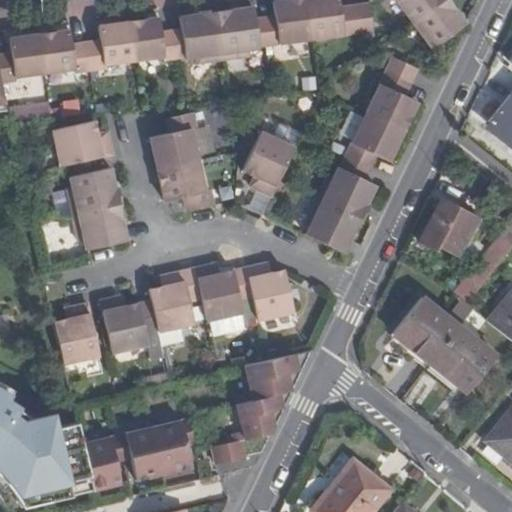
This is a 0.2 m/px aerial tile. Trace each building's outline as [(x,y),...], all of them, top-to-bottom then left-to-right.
[(275,14),(260,16),(264,46),(310,39),(305,0),(277,0),(274,0),(275,14)] [(305,0),(310,39),(358,33),(353,3),(339,4),(338,0),(305,0)] [(442,0),(393,0),(410,23),(442,0)] [(429,49),(465,23),(447,0),(442,0),(410,23),(429,49)] [(369,1),(353,3),(358,33),(373,30),(369,1)] [(259,49),(259,46),(255,17),(253,6),(216,10),(223,60),(248,57),(248,50),(259,49)] [(196,64),(223,60),(216,10),(216,7),(197,10),(197,13),(179,16),(181,28),(184,57),(185,60),(196,58),(196,64)] [(164,60),(180,58),(176,29),(161,31),(158,16),(129,20),(134,59),(163,56),(164,60)] [(260,16),(255,17),(259,46),(264,46),(260,16)] [(107,63),(134,59),(129,20),(97,24),(99,40),(86,41),(89,70),(107,68),(107,63)] [(181,28),(176,29),(180,58),(184,57),(181,28)] [(75,71),(89,70),(86,41),(73,43),(71,29),(38,33),(44,72),(75,68),(75,71)] [(11,53),(0,53),(0,81),(17,80),(17,76),(44,72),(38,33),(10,37),(11,53)] [(391,58),(385,70),(410,82),(415,70),(391,58)] [(404,96),(410,82),(385,70),(364,113),(402,131),(416,101),(404,96)] [(0,102),(4,102),(0,82),(0,477),(7,485),(22,506),(50,500),(48,490),(90,480),(82,444),(76,422),(54,427),(48,429),(47,423),(33,426),(31,420),(20,405),(22,403),(9,396),(11,392),(0,387),(0,102)] [(511,94),(489,122),(509,139),(505,143),(511,149),(511,94)] [(167,134),(150,138),(158,169),(196,161),(189,130),(194,129),(190,113),(164,119),(167,134)] [(364,113),(343,155),(368,168),(374,155),(387,162),(402,131),(364,113)] [(54,129),(61,166),(114,155),(111,139),(99,141),(97,133),(94,120),(54,129)] [(109,130),(97,133),(99,141),(111,139),(109,130)] [(254,188),(271,196),(278,180),(294,147),(260,130),(240,168),(253,174),(259,177),(254,188)] [(362,181),(368,168),(343,155),(342,155),(335,168),(362,181)] [(182,198),(185,212),(212,206),(209,191),(203,192),(196,161),(158,169),(165,202),(182,198)] [(66,187),(72,215),(120,205),(125,204),(122,187),(116,188),(111,165),(71,173),(73,186),(66,187)] [(324,175),(313,197),(357,218),(360,220),(366,206),(364,205),(372,186),(362,181),(335,168),(330,178),(324,175)] [(247,185),(254,188),(259,177),(253,174),(247,185)] [(341,251),(357,218),(313,197),(302,221),(307,224),(303,233),(341,251)] [(456,257),(477,219),(458,208),(457,210),(441,202),(425,233),(440,241),(437,247),(456,257)] [(129,242),(120,205),(72,215),(78,242),(85,241),(87,251),(129,242)] [(467,306),(486,283),(511,249),(511,221),(454,295),(462,302),(467,306)] [(216,261),(208,263),(210,272),(218,271),(216,261)] [(266,262),(259,263),(261,273),(269,272),(266,262)] [(208,263),(194,266),(201,298),(206,320),(241,312),(239,300),(232,269),(218,271),(210,272),(208,263)] [(259,263),(245,266),(252,297),(257,319),(293,311),(282,269),(269,272),(261,273),(259,263)] [(190,301),(201,298),(194,266),(183,268),(190,301)] [(239,300),(252,297),(245,266),(232,269),(239,300)] [(162,285),(148,288),(151,301),(158,329),(194,321),(190,301),(183,268),(168,271),(170,284),(162,285)] [(160,274),(162,285),(170,284),(168,271),(160,274)] [(123,294),(115,297),(118,308),(126,306),(123,294)] [(511,296),(487,323),(511,343),(511,296)] [(115,297),(100,301),(112,352),(148,344),(145,331),(139,303),(126,306),(118,308),(115,297)] [(411,348),(431,364),(460,328),(447,319),(420,297),(392,333),(411,348)] [(151,301),(139,303),(145,331),(158,329),(151,301)] [(460,328),(473,311),(467,306),(462,302),(447,319),(460,328)] [(54,323),(63,364),(99,355),(88,303),(73,307),(75,318),(67,320),(54,323)] [(73,307),(64,309),(67,320),(75,318),(73,307)] [(495,357),(460,328),(431,364),(449,378),(467,393),(495,357)] [(272,432),(310,351),(267,360),(244,366),(250,394),(252,400),(235,404),(241,433),(243,439),(272,432)] [(0,379),(0,387),(11,392),(14,386),(0,379)] [(234,397),(235,404),(252,400),(250,394),(234,397)] [(511,409),(508,407),(480,442),(503,461),(511,468),(511,409)] [(51,415),(31,420),(33,426),(47,423),(48,429),(54,427),(51,415)] [(181,420),(187,444),(194,442),(189,418),(181,420)] [(130,457),(136,479),(192,466),(187,444),(181,420),(125,433),(130,457)] [(125,433),(110,437),(116,461),(130,457),(125,433)] [(241,433),(229,436),(231,442),(241,439),(243,439),(241,433)] [(93,490),(121,483),(116,461),(110,437),(82,444),(90,480),(93,490)] [(245,456),(242,445),(241,439),(231,442),(212,446),(216,463),(245,456)] [(371,471),(354,457),(337,476),(344,482),(321,511),(371,511),(391,487),(371,471)] [(48,490),(50,500),(93,490),(90,480),(48,490)] [(413,511),(402,503),(394,511),(413,511)]
